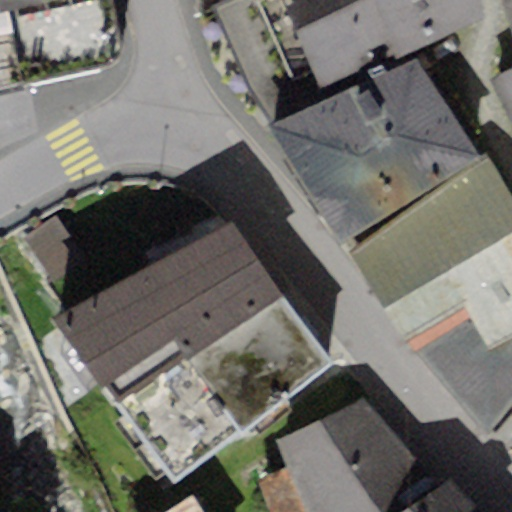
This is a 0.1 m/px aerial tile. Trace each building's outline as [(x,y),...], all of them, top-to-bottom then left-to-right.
[(0,0),(0,85),(59,74),(102,65),(116,52),(119,41),(110,0),(0,0)] [(262,104),(269,115),(394,54),(366,0),(218,0),(210,4),(262,104)] [(366,0),(394,54),(478,13),(473,0),(366,0)] [(511,0),(501,0),(511,33),(511,63),(491,72),(511,123),(511,0)] [(475,154),(416,55),(272,121),(264,125),(328,219),(336,231),(475,154)] [(511,195),(487,151),(343,245),(410,346),(424,337),(471,311),(486,341),(511,327),(511,195)] [(135,266),(52,310),(88,361),(172,476),(326,359),(283,300),(277,290),(283,283),(228,206),(128,254),(135,266)] [(511,397),(511,327),(486,341),(471,311),(424,337),(428,344),(484,428),(511,397)] [(395,429),(362,392),(274,440),(286,465),(257,475),(268,511),(484,511),(450,474),(440,480),(395,429)] [(196,511),(187,496),(161,511),(196,511)]
